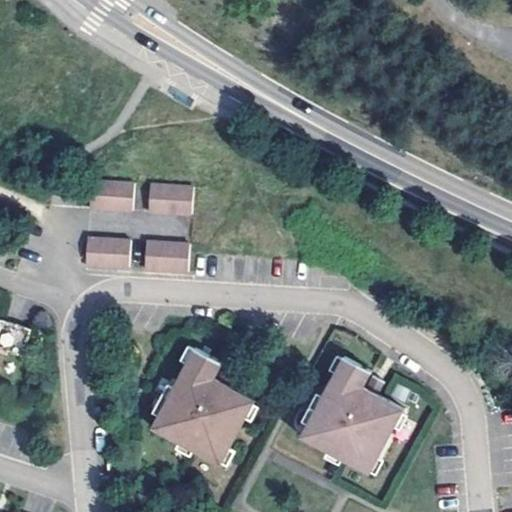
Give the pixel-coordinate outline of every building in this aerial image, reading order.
[(70,175),(71,177),(92,177),(92,168),(72,166),(70,175)] [(99,169),(98,195),(140,197),(141,171),(99,169)] [(156,173),(155,198),(203,201),(205,176),(156,173)] [(95,230),(93,257),(135,259),(137,232),(95,230)] [(152,234),(151,261),(199,264),(201,237),(152,234)] [(0,345),(23,353),(32,322),(0,313),(0,345)] [(193,346),(153,428),(222,463),(256,399),(223,381),(215,377),(222,362),(193,346)] [(343,358),(301,437),(370,473),(405,408),(373,391),(363,386),(370,372),(343,358)] [(16,511),(19,505),(0,498),(0,507),(13,511),(16,511)] [(0,511),(51,511),(20,502),(19,505),(16,511),(13,511),(0,507),(0,511)]
